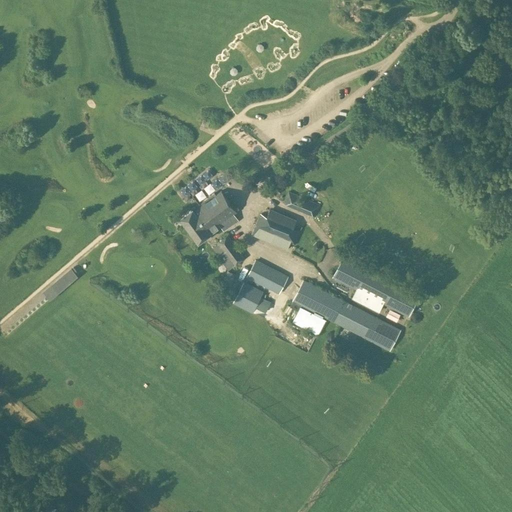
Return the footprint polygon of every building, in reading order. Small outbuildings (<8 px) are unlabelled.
[(367,135),(346,149),(350,155),(371,140),(367,135)] [(221,191),(193,210),(181,218),(198,243),(211,234),(221,227),(224,231),(233,224),(229,219),(238,212),(221,191)] [(290,194),(285,205),(313,216),(317,205),(290,194)] [(297,221),(271,210),(269,209),(267,216),(260,214),(251,235),(252,236),(287,251),(287,250),(292,252),(295,246),(302,232),(295,229),(294,227),(297,221)] [(217,243),(233,266),(245,257),(228,235),(217,243)] [(379,312),(383,304),(409,316),(419,296),(344,257),(332,278),(356,290),(352,298),(379,312)] [(256,260),(247,278),(279,294),(288,277),(256,260)] [(42,290),(49,298),(78,276),(71,267),(42,290)] [(390,351),(401,330),(303,279),(292,301),(390,351)] [(263,291),(244,282),(233,303),(252,314),(263,291)] [(326,320),(301,307),(293,322),(318,335),(326,320)]
